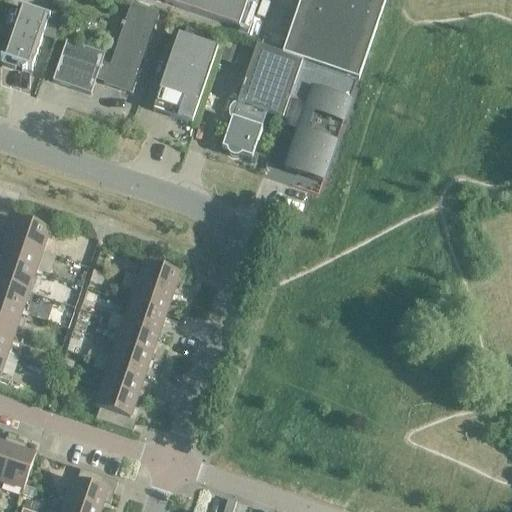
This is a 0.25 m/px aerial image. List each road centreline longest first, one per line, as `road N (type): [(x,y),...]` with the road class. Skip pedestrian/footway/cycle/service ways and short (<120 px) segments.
road 1 (residential): [(168,463),(224,290),(231,228),(0,137)]
road 2 (residential): [(168,463),(0,407)]
road 3 (residential): [(309,511),(168,463)]
